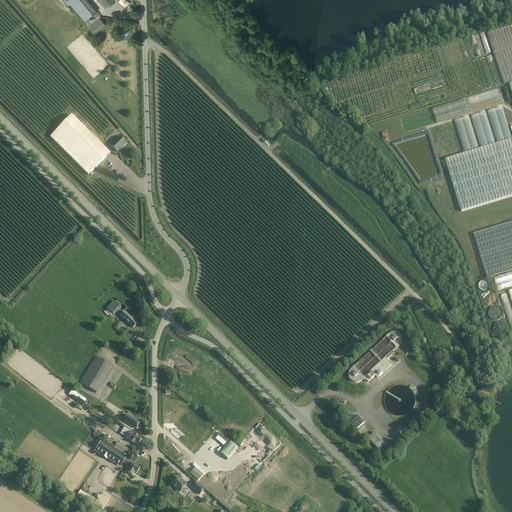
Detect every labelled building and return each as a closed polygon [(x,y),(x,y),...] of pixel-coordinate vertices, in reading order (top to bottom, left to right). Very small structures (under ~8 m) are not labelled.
[(86,20),(96,11),(86,0),(63,0),(67,5),(69,3),(86,20)] [(97,0),(105,9),(114,0),(97,0)] [(89,27),(94,34),(105,25),(100,18),(89,27)] [(470,59),(490,53),(485,35),(464,41),(470,59)] [(481,90),(500,85),(492,56),(472,61),(481,90)] [(430,96),(446,91),(443,79),(442,79),(441,75),(417,81),(418,85),(413,87),(415,94),(420,93),(421,96),(429,94),(430,96)] [(471,111),(503,103),(499,88),(467,97),(471,111)] [(511,138),(503,107),(488,110),(497,142),(511,138)] [(495,143),(486,112),(472,116),(480,147),(495,143)] [(72,116),(50,137),(88,175),(110,153),(72,116)] [(478,147),(470,116),(455,120),(463,151),(478,147)] [(120,137),(111,146),(117,152),(126,143),(120,137)] [(511,196),(511,139),(445,160),(462,212),(511,196)] [(511,221),(473,234),(486,277),(511,269),(511,221)] [(511,312),(507,293),(500,295),(509,328),(501,317),(503,316),(502,312),(498,306),(493,307),(486,312),(491,327),(497,335),(501,334),(502,333),(508,332),(508,334),(511,333),(511,312)] [(107,309),(108,310),(106,312),(111,316),(112,314),(114,316),(121,308),(114,301),(107,309)] [(124,311),(120,316),(133,328),(137,323),(124,311)] [(382,364),(380,363),(399,346),(400,345),(401,343),(401,341),(402,339),(401,337),(401,336),(400,335),(399,334),(398,333),(397,333),(396,332),(394,332),(391,333),(386,337),(355,366),(352,369),(351,370),(349,373),(349,374),(349,377),(349,379),(350,380),(353,382),(355,382),(357,382),(359,382),(362,380),(364,378),(368,383),(375,376),(377,378),(386,369),(391,365),(386,360),(382,364)] [(82,379),(79,383),(80,383),(96,393),(99,389),(82,379)] [(73,390),(69,395),(82,405),(86,400),(73,390)] [(102,410),(112,418),(115,414),(105,406),(102,410)] [(186,416),(180,410),(177,414),(176,413),(173,416),(174,417),(171,420),(177,425),(183,419),(186,421),(188,419),(185,416),(186,416)] [(356,431),(357,430),(361,434),(366,430),(361,425),(364,423),(358,416),(355,418),(352,415),(350,416),(347,413),(344,416),(350,423),(350,424),(356,431)] [(127,416),(124,421),(136,429),(140,423),(127,416)] [(123,428),(121,431),(128,435),(126,438),(138,444),(141,439),(129,432),(130,431),(123,428)] [(220,433),(217,436),(222,440),(220,443),(223,446),(228,440),(220,433)] [(368,439),(379,451),(386,445),(381,440),(382,439),(380,437),(379,437),(374,433),(368,439)] [(184,447),(178,441),(175,444),(174,444),(171,447),(172,448),(169,451),(175,456),(181,450),(184,453),(187,450),(183,447),(184,447)] [(229,441),(220,453),(228,460),(238,448),(229,441)] [(123,457),(101,442),(95,451),(114,462),(115,460),(122,464),(123,463),(125,459),(123,458),(123,457)] [(111,446),(127,457),(131,451),(126,448),(117,442),(115,446),(112,444),(111,446)] [(125,459),(123,463),(127,466),(124,470),(132,475),(134,472),(136,474),(140,468),(130,462),(125,459)] [(195,468),(190,474),(198,480),(203,475),(195,468)] [(180,478),(179,479),(176,477),(170,484),(171,484),(180,492),(187,484),(180,478)] [(206,492),(197,484),(192,490),(201,498),(206,492)]
